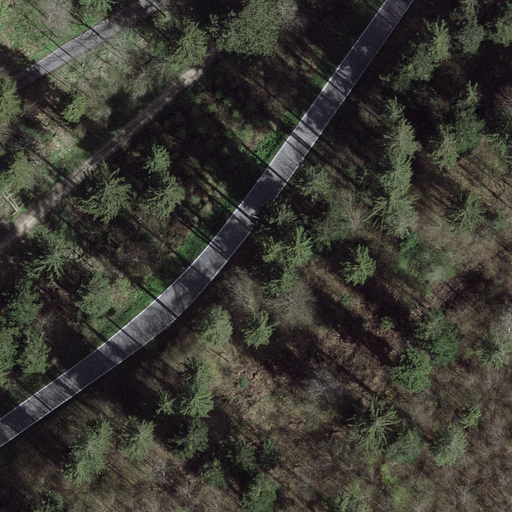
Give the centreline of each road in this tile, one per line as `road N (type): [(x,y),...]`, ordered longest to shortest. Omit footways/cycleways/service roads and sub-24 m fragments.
road 1 (tertiary): [(0,432),(189,285),(249,215),(399,0)]
road 2 (track): [(0,246),(136,129),(266,0)]
road 3 (unclassified): [(159,0),(0,86)]
